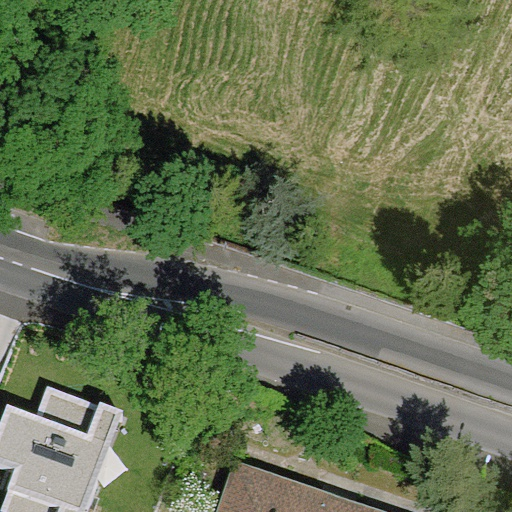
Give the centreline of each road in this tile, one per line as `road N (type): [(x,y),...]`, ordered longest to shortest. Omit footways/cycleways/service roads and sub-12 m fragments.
road 1 (tertiary): [(98,291),(199,337),(511,436)]
road 2 (tertiary): [(511,382),(213,287),(98,291)]
